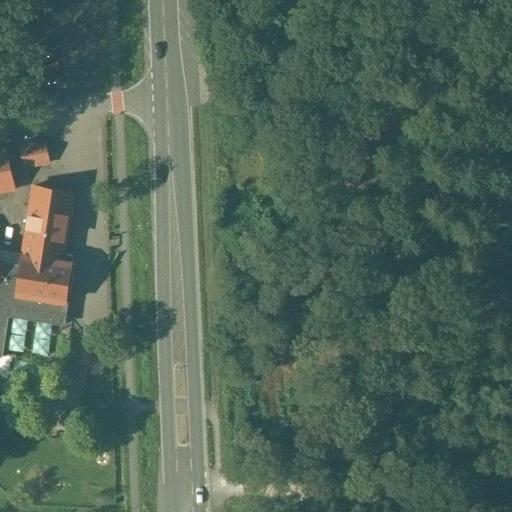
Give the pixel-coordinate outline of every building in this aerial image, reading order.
[(46,140),(21,145),(25,167),(50,162),(46,140)] [(8,148),(0,149),(0,191),(15,189),(8,148)] [(75,192),(34,186),(35,187),(23,255),(62,261),(63,253),(64,253),(65,244),(69,220),(71,221),(71,220),(70,220),(74,193),(75,193),(75,192)] [(22,264),(0,260),(0,294),(65,303),(67,302),(73,263),(72,263),(72,262),(68,261),(62,261),(23,255),(22,264)] [(0,294),(0,354),(2,355),(7,314),(60,321),(63,322),(65,303),(0,294)]
